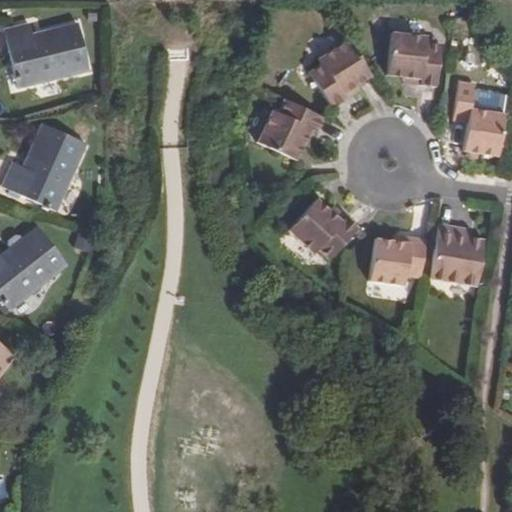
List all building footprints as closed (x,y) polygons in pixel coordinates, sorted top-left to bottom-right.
[(28,43),(25,33),(22,21),(0,25),(0,40),(10,84),(81,68),(70,22),(36,30),(38,40),(28,43)] [(38,40),(36,30),(25,33),(28,43),(38,40)] [(421,80),(420,87),(436,88),(441,47),(426,44),(426,38),(391,34),(387,77),(405,78),(421,80)] [(356,88),(370,79),(347,42),(317,62),(321,67),(310,74),(331,111),(345,102),(342,97),(356,88)] [(404,86),(420,87),(421,80),(405,78),(404,86)] [(464,154),(500,159),(504,115),(471,111),(474,86),(459,84),(453,123),(467,125),(464,154)] [(342,97),(345,102),(359,94),(356,88),(342,97)] [(310,132),(316,135),(323,121),(283,103),(278,115),(272,113),(258,146),(295,163),(303,147),(310,132)] [(24,168),(16,164),(6,159),(0,172),(0,185),(50,208),(81,141),(36,120),(22,151),(30,155),(24,168)] [(309,150),(316,135),(310,132),(303,147),(309,150)] [(22,151),(16,164),(24,168),(30,155),(22,151)] [(343,224),(330,213),(317,202),(289,233),(314,256),(318,252),(329,261),(358,230),(347,220),(343,224)] [(343,224),(347,220),(334,209),(330,213),(343,224)] [(1,262),(0,259),(0,303),(4,308),(62,262),(33,225),(4,247),(10,255),(1,262)] [(439,226),(429,281),(477,288),(485,243),(468,240),(458,238),(459,230),(439,226)] [(458,238),(468,240),(469,232),(459,230),(458,238)] [(409,246),(411,240),(394,238),(394,244),(409,246)] [(409,246),(394,244),(376,242),(370,283),(405,288),(407,279),(421,281),(426,242),(411,240),(409,246)] [(10,255),(4,247),(0,250),(0,259),(1,262),(10,255)] [(0,365),(12,350),(0,341),(0,365)]
